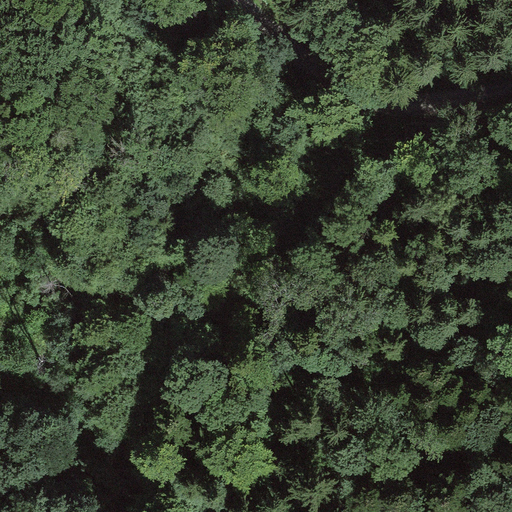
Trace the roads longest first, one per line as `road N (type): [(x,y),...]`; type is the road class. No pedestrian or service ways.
road 1 (track): [(511,89),(452,98),(337,77),(222,0)]
road 2 (track): [(172,511),(50,404),(0,381)]
